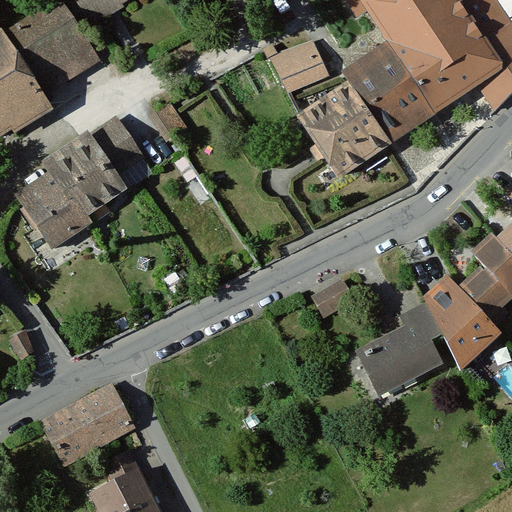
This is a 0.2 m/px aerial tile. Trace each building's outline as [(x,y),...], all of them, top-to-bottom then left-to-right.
[(84,33),(61,0),(59,0),(6,35),(45,99),(102,62),(84,33)] [(121,6),(117,0),(61,0),(84,33),(123,8),(121,6)] [(495,113),(511,91),(511,23),(496,0),(343,0),(356,20),(365,14),(386,47),(342,76),(348,85),(390,150),(479,91),(495,113)] [(45,99),(6,35),(3,31),(0,32),(0,138),(13,131),(16,136),(53,112),(45,99)] [(329,77),(312,43),(277,54),(273,46),(263,51),(267,60),(271,59),(288,95),(329,77)] [(390,150),(348,85),(297,120),(338,185),(390,150)] [(172,104),(150,118),(167,143),(173,139),(188,130),(172,104)] [(74,200),(85,218),(128,189),(152,172),(118,120),(92,137),(45,166),(51,175),(69,204),(74,200)] [(69,204),(51,175),(18,197),(22,202),(54,249),(89,225),(85,218),(74,200),(69,204)] [(511,217),(493,236),(511,257),(511,181),(503,190),(511,200),(511,217)] [(480,263),(455,286),(473,305),(493,326),(507,312),(501,305),(510,296),(511,298),(511,257),(493,236),(488,231),(467,250),(480,263)] [(354,298),(342,277),(310,295),(323,317),(354,298)] [(503,337),(493,326),(473,305),(455,286),(447,278),(422,299),(423,302),(436,333),(459,379),(503,337)] [(402,324),(351,349),(374,394),(438,363),(425,338),(436,333),(423,302),(397,314),(402,324)] [(25,335),(11,343),(23,360),(33,353),(25,335)] [(133,426),(110,384),(66,408),(40,422),(63,464),(133,426)] [(157,511),(127,450),(104,461),(111,476),(85,489),(97,511),(157,511)]
